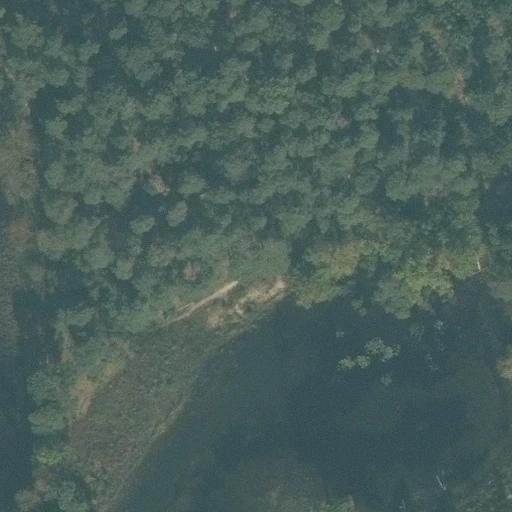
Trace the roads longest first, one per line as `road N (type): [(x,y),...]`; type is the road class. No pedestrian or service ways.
road 1 (track): [(55,511),(68,462),(61,327),(23,93),(0,70)]
road 2 (track): [(511,330),(467,171),(331,0)]
